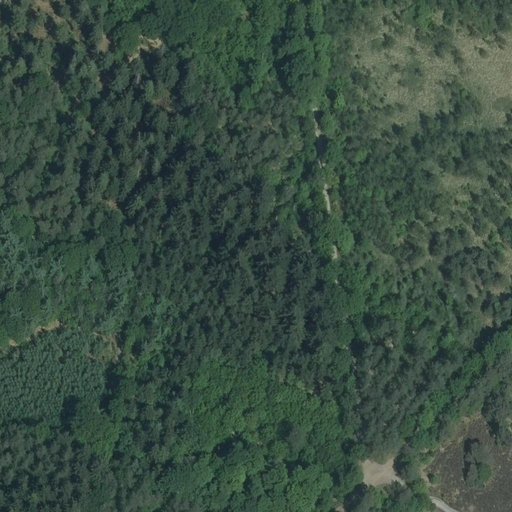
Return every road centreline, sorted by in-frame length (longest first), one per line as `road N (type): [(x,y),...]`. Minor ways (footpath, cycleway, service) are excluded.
road 1 (track): [(109,0),(75,212),(142,225),(89,453)]
road 2 (track): [(361,495),(294,0)]
road 3 (track): [(348,418),(194,373),(164,506)]
road 4 (track): [(0,451),(89,453),(105,473),(177,511)]
road 5 (track): [(388,470),(511,357)]
road 6 (track): [(7,85),(44,212)]
